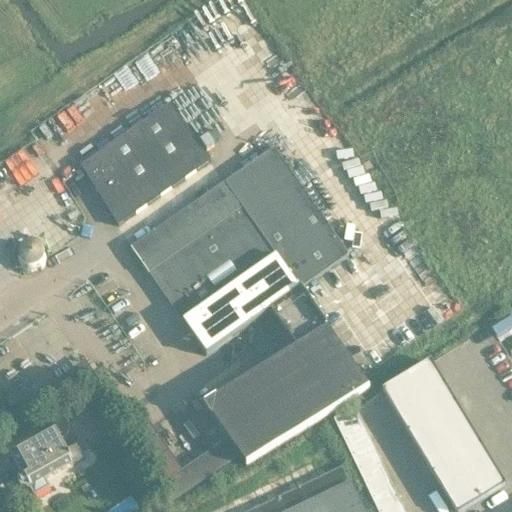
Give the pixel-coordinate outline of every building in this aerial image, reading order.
[(118,227),(201,169),(209,164),(169,106),(81,168),(118,227)] [(274,150),(131,250),(148,276),(149,276),(206,358),(270,313),(300,292),(349,258),(274,150)] [(48,254),(47,252),(46,251),(45,249),(44,247),(42,246),(40,245),(39,244),(37,243),(35,243),(32,243),(30,243),(28,243),(26,244),(25,245),(23,246),(21,247),(20,249),(19,251),(18,252),(17,254),(16,256),(16,258),(16,260),(16,262),(17,264),(17,266),(18,268),(20,270),(21,271),(23,273),(24,274),(26,275),(28,275),(30,276),(32,276),(34,276),(36,275),(38,275),(40,274),(42,273),(44,271),(45,270),(46,268),(47,266),(48,265),(49,263),(49,260),(49,258),(49,256),(48,254)] [(246,468),(369,392),(327,332),(300,292),(270,313),(296,351),(204,408),(228,442),(155,491),(166,507),(239,458),(246,468)] [(430,364),(406,378),(415,392),(439,378),(430,364)] [(406,378),(382,393),(391,407),(415,392),(406,378)] [(439,378),(415,392),(423,406),(447,392),(439,378)] [(97,423),(114,414),(99,386),(81,395),(97,423)] [(10,411),(26,402),(20,391),(4,400),(10,411)] [(415,392),(391,407),(399,421),(423,406),(415,392)] [(447,392),(423,406),(431,420),(455,405),(447,392)] [(455,405),(431,420),(440,434),(464,419),(455,405)] [(423,406),(399,421),(407,434),(431,420),(423,406)] [(355,411),(334,421),(341,436),(362,425),(355,411)] [(464,419),(440,434),(448,448),(472,433),(464,419)] [(431,420),(407,434),(416,448),(440,434),(431,420)] [(362,425),(341,436),(348,450),(369,440),(362,425)] [(52,428),(8,452),(20,474),(20,475),(19,482),(22,488),(29,490),(29,491),(30,490),(34,498),(49,490),(44,483),(73,466),(66,452),(52,428)] [(472,433),(448,448),(457,461),(480,447),(472,433)] [(440,434),(416,448),(424,462),(448,448),(440,434)] [(369,440),(348,450),(355,465),(376,455),(369,440)] [(76,446),(66,452),(73,466),(84,460),(76,446)] [(480,447),(457,461),(465,475),(489,461),(480,447)] [(448,448),(424,462),(433,476),(457,461),(448,448)] [(376,455),(355,465),(362,480),(383,469),(376,455)] [(457,461),(433,476),(441,490),(465,475),(457,461)] [(489,461),(465,475),(473,489),(497,475),(489,461)] [(362,511),(342,468),(251,511),(362,511)] [(383,469),(362,480),(369,494),(390,484),(383,469)] [(465,475),(441,490),(449,504),(473,489),(465,475)] [(497,475),(473,489),(482,503),(506,489),(497,475)] [(390,484),(369,494),(376,509),(397,498),(390,484)] [(473,489),(449,504),(454,511),(466,511),(482,503),(473,489)] [(403,511),(397,498),(376,509),(377,511),(403,511)]
